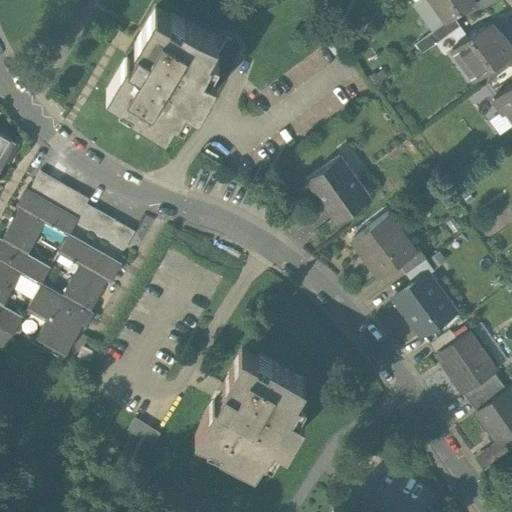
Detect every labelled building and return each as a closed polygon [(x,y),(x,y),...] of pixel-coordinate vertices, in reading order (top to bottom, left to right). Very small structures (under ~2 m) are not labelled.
[(406,0),(416,13),(428,4),(433,0),(406,0)] [(468,0),(433,0),(428,4),(448,31),(454,27),(477,11),(468,0)] [(155,12),(105,92),(131,108),(129,112),(164,133),(173,119),(175,120),(184,106),(197,115),(216,84),(202,76),(211,62),(208,60),(217,46),(182,25),(180,28),(155,12)] [(454,27),(448,31),(430,44),(438,54),(459,38),(461,36),(454,27)] [(466,48),(451,58),(472,87),(511,59),(490,30),(466,48)] [(466,48),(459,38),(438,54),(435,56),(442,65),(451,58),(466,48)] [(511,96),(495,109),(505,122),(511,117),(511,96)] [(0,136),(0,167),(13,144),(0,136)] [(341,164),(307,188),(337,229),(371,205),(341,164)] [(86,206),(89,200),(42,174),(31,193),(79,220),(76,225),(70,235),(119,262),(135,233),(86,206)] [(31,193),(3,242),(28,256),(46,225),(68,238),(70,235),(76,225),(79,220),(31,193)] [(379,287),(400,273),(417,260),(416,259),(407,246),(405,248),(387,223),(351,248),(379,287)] [(119,262),(70,235),(68,238),(59,255),(81,268),(79,272),(86,276),(81,284),(73,280),(63,297),(91,312),(119,262)] [(22,275),(41,286),(42,285),(51,269),(28,256),(3,242),(0,246),(0,305),(3,307),(22,275)] [(417,260),(400,273),(407,283),(427,269),(418,257),(416,259),(417,260)] [(428,268),(427,269),(407,283),(413,291),(427,281),(428,282),(434,278),(428,268)] [(427,281),(413,291),(395,305),(422,343),(440,331),(436,326),(452,315),(428,282),(427,281)] [(91,312),(63,297),(42,285),(41,286),(29,308),(49,319),(34,345),(63,362),(91,312)] [(3,307),(0,305),(0,333),(10,340),(23,318),(3,307)] [(28,309),(19,325),(37,334),(45,319),(28,309)] [(454,337),(430,355),(441,371),(465,354),(454,337)] [(465,354),(441,371),(464,404),(494,383),(472,350),(465,354)] [(215,405),(196,439),(221,453),(219,457),(255,477),(263,463),(265,465),(274,449),(286,456),(303,426),(291,419),(299,405),(297,403),(305,389),(270,369),(269,372),(242,357),(222,391),(225,393),(218,406),(215,405)] [(494,383),(464,404),(471,414),(501,393),(494,383)] [(222,391),(215,405),(218,406),(225,393),(222,391)] [(501,393),(471,414),(478,424),(508,402),(501,393)] [(511,407),(508,402),(478,424),(500,455),(511,446),(511,407)]
